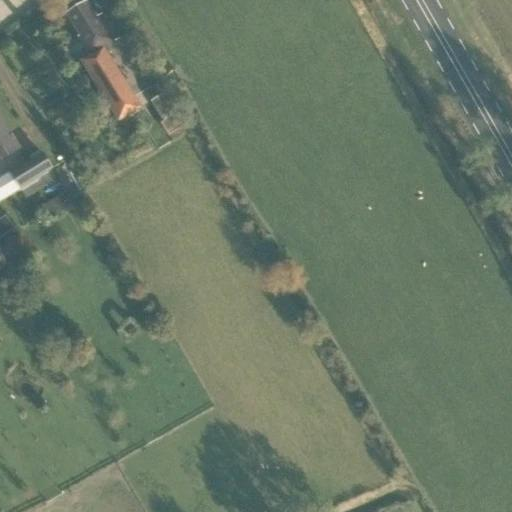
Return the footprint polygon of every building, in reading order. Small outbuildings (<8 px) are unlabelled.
[(102,14),(97,17),(88,2),(67,14),(80,36),(78,37),(90,56),(82,61),(119,121),(141,107),(104,48),(118,39),(102,14)] [(164,95),(152,101),(163,122),(174,115),(164,95)] [(0,142),(12,135),(0,114),(0,142)] [(12,135),(0,142),(0,156),(2,160),(21,149),(12,135)] [(11,172),(27,198),(53,182),(48,172),(53,169),(43,153),(11,172)] [(45,205),(43,206),(46,211),(51,219),(66,210),(60,200),(57,197),(45,205)]
